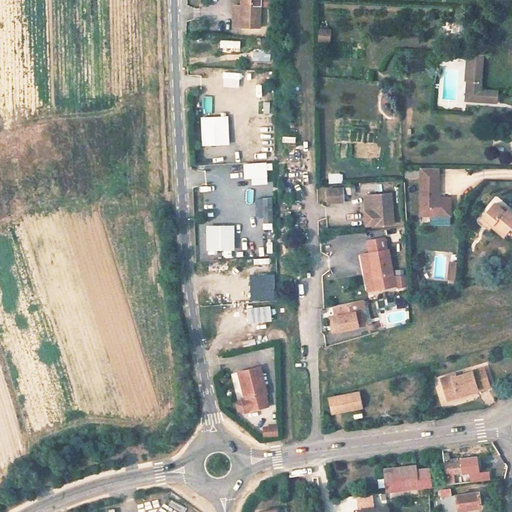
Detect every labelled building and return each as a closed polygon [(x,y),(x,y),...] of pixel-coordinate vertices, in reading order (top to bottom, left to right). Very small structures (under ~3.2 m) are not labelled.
[(240,0),(241,5),(240,26),(258,27),(260,5),(250,5),(250,0),(240,0)] [(241,5),(233,5),(232,25),(240,26),(241,5)] [(329,32),(317,32),(316,45),(328,46),(329,32)] [(218,39),(218,48),(239,48),(239,40),(218,39)] [(267,62),(268,51),(251,50),(250,60),(267,62)] [(477,114),(478,89),(479,66),(449,64),(448,76),(466,77),(464,114),(477,114)] [(226,119),(199,120),(200,148),(227,147),(226,119)] [(271,133),(271,124),(250,125),(251,134),(271,133)] [(266,164),(243,164),(243,179),(266,178),(266,164)] [(439,169),(421,169),(421,180),(439,181),(439,169)] [(342,182),(341,174),(329,175),(330,183),(342,182)] [(439,181),(421,180),(421,210),(430,210),(430,216),(451,216),(451,199),(439,199),(439,181)] [(335,189),(319,190),(320,202),(336,202),(335,189)] [(392,194),(373,195),(374,210),(365,211),(366,225),(394,224),(392,194)] [(373,195),(365,195),(365,211),(374,210),(373,195)] [(271,197),(256,197),(256,229),(271,229),(271,197)] [(495,203),(483,217),(492,225),(491,226),(503,236),(511,226),(511,209),(511,208),(506,213),(495,203)] [(492,225),(483,217),(480,220),(489,228),(491,226),(492,225)] [(233,251),(232,228),(205,228),(205,252),(233,251)] [(241,233),(234,233),(234,256),(248,256),(248,239),(241,239),(241,233)] [(371,256),(374,276),(374,279),(374,280),(375,280),(377,291),(396,288),(394,276),(395,276),(395,274),(391,252),(389,253),(387,241),(371,244),(373,255),(371,256)] [(458,265),(447,264),(445,281),(456,282),(458,265)] [(277,277),(248,277),(248,300),(277,299),(277,277)] [(354,302),(325,307),(327,317),(324,317),(327,332),(349,328),(346,314),(356,312),(354,302)] [(237,371),(244,398),(246,397),(249,409),(267,404),(264,393),(265,393),(258,365),(237,371)] [(496,383),(490,365),(459,375),(458,372),(448,376),(454,396),(464,393),(464,390),(482,385),(483,387),(496,383)] [(249,409),(246,397),(244,398),(240,399),(238,403),(240,408),(243,410),(249,409)] [(356,402),(331,405),(333,420),(358,417),(356,402)] [(273,427),(260,429),(261,438),(274,436),(273,427)] [(460,459),(460,462),(464,461),(468,461),(469,473),(471,483),(491,481),(490,471),(479,472),(478,457),(460,459)] [(460,462),(446,463),(447,476),(465,474),(464,461),(460,462)] [(423,466),(384,471),(384,476),(386,493),(426,488),(423,466)] [(375,477),(377,495),(386,493),(384,476),(375,477)] [(428,486),(442,484),(441,476),(427,477),(428,486)] [(449,487),(437,488),(438,497),(449,496),(449,487)] [(478,493),(441,498),(443,511),(458,511),(458,510),(481,507),(478,493)] [(177,511),(174,498),(165,501),(163,494),(144,499),(147,511),(177,511)]
